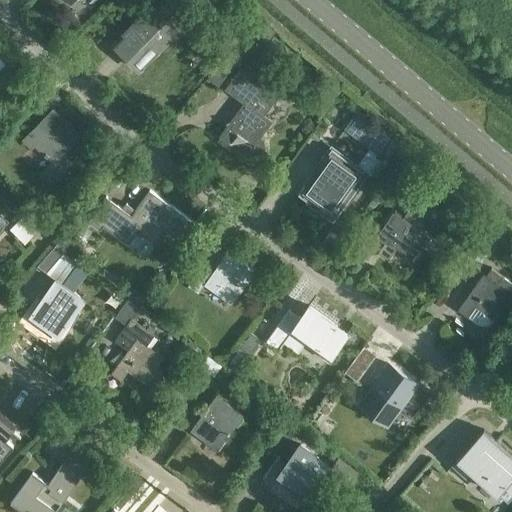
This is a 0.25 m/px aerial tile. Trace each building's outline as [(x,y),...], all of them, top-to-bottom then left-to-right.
[(154,8),(115,46),(139,70),(178,31),(154,8)] [(193,34),(212,52),(222,42),(203,24),(193,34)] [(247,50),(259,37),(250,29),(238,42),(247,50)] [(263,139),(260,137),(273,121),(264,114),(279,94),(241,66),(224,89),(242,102),(242,104),(218,136),(229,144),(246,155),(265,152),(263,139)] [(342,123),(352,107),(342,101),(332,117),(342,123)] [(357,108),(343,128),(369,146),(388,160),(390,162),(402,146),(391,138),(393,134),(357,108)] [(23,140),(30,147),(34,144),(51,161),(41,172),(50,181),(69,163),(61,154),(78,137),(52,111),(23,140)] [(332,148),(298,194),(309,202),(317,191),(334,204),(352,178),(339,169),(346,159),(332,148)] [(106,196),(88,220),(100,229),(103,225),(128,243),(137,230),(154,242),(165,227),(181,239),(194,222),(149,189),(135,209),(126,202),(122,208),(106,196)] [(419,226),(426,216),(437,224),(444,214),(418,196),(403,216),(395,210),(392,210),(380,227),(380,230),(389,236),(378,251),(389,259),(396,249),(413,261),(424,247),(429,251),(437,241),(431,237),(432,236),(419,226)] [(21,218),(11,229),(24,242),(35,232),(21,218)] [(482,261),(500,236),(488,226),(469,252),(482,261)] [(210,274),(201,267),(188,285),(198,292),(204,284),(231,304),(257,269),(229,248),(210,274)] [(40,322),(43,317),(60,330),(83,299),(64,285),(79,265),(61,252),(46,272),(56,279),(29,314),(40,322)] [(491,322),(493,319),(511,292),(511,283),(491,268),(486,275),(483,273),(457,309),(468,317),(477,323),(482,325),(487,324),(491,322)] [(421,286),(428,292),(434,285),(427,278),(421,286)] [(346,333),(336,326),(308,305),(300,317),(288,309),(265,341),(277,350),(283,342),(297,352),(305,341),(327,358),(346,333)] [(160,367),(157,365),(163,357),(146,344),(153,334),(130,317),(114,340),(127,349),(110,372),(120,380),(128,370),(145,382),(147,379),(150,381),(162,379),(160,367)] [(250,355),(260,339),(250,332),(239,348),(250,355)] [(220,354),(224,344),(212,339),(208,349),(220,354)] [(174,352),(187,369),(200,359),(188,342),(174,352)] [(375,354),(364,346),(350,365),(361,373),(375,354)] [(214,376),(219,369),(222,365),(207,355),(199,366),(214,376)] [(389,363),(362,398),(359,401),(387,421),(397,409),(408,395),(417,402),(425,390),(389,363)] [(179,390),(172,400),(180,406),(187,397),(179,390)] [(243,415),(215,394),(189,430),(217,450),(243,415)] [(0,460),(12,446),(5,440),(12,432),(19,438),(19,437),(13,431),(0,420),(0,460)] [(511,454),(483,429),(451,464),(465,477),(472,470),(498,493),(506,484),(511,489),(511,454)] [(301,501),(322,472),(327,465),(300,445),(285,464),(278,459),(279,457),(278,456),(262,478),(263,478),(265,476),(273,481),(269,487),(268,486),(267,487),(282,498),(282,497),(281,496),(288,486),(303,497),(300,500),(301,501)] [(52,511),(77,479),(89,462),(72,450),(60,466),(46,484),(31,472),(8,502),(21,511),(52,511)] [(338,456),(319,481),(340,496),(359,471),(338,456)]
